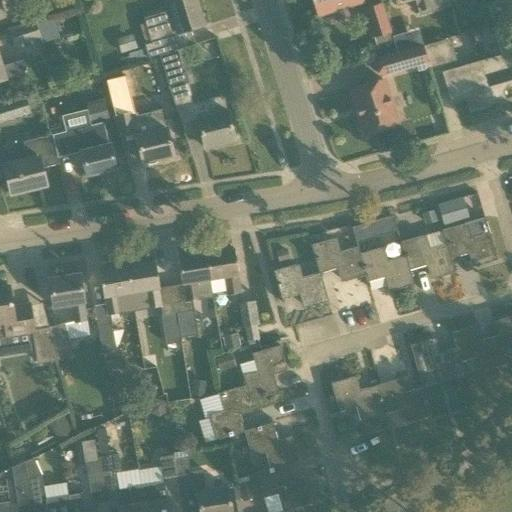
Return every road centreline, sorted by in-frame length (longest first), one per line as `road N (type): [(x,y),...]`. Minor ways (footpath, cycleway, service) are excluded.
road 1 (residential): [(348,511),(312,356),(511,291)]
road 2 (residential): [(0,242),(145,226),(320,191)]
road 3 (residential): [(320,191),(262,0)]
road 4 (residential): [(320,191),(483,153)]
road 5 (residential): [(394,511),(511,435)]
